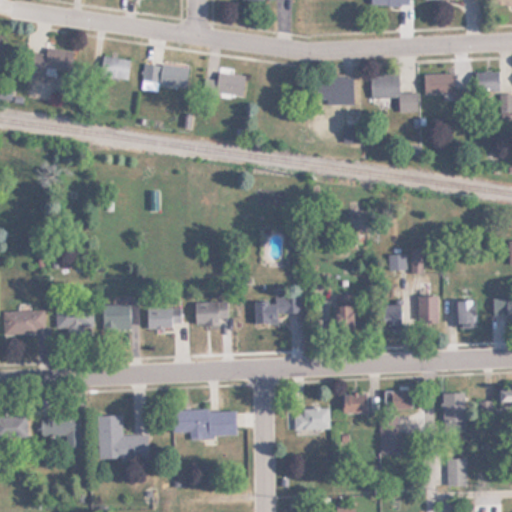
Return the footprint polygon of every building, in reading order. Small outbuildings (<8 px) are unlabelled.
[(43,76),(44,67),(68,69),(70,50),(44,47),(43,52),(26,51),(24,75),(43,76)] [(128,58),(100,56),(98,76),(126,78),(128,58)] [(140,88),(156,89),(156,85),(186,88),(188,64),(142,61),(140,88)] [(213,91),(240,94),(242,73),(214,71),(213,91)] [(498,94),(498,113),(511,113),(511,93),(498,93),(498,71),(472,71),(472,95),(498,94)] [(452,73),(422,73),(422,93),(452,93),(452,73)] [(369,98),(396,97),(397,113),(417,112),(416,92),(397,93),(396,74),(368,75),(369,98)] [(351,76),(313,76),(313,105),(351,105),(351,76)] [(352,125),(342,125),(342,141),(352,141),(352,125)] [(420,247),(409,247),(409,270),(420,270),(420,247)] [(404,254),(387,254),(387,267),(404,267),(404,254)] [(436,294),(417,294),(417,329),(436,329),(436,294)] [(511,297),(494,297),(494,316),(511,316),(511,297)] [(473,298),(453,299),(454,327),(474,326),(473,298)] [(193,300),(193,327),(216,327),(216,300),(193,300)] [(276,323),(276,312),(291,312),(292,301),(249,300),(249,322),(276,323)] [(101,326),(131,326),(131,303),(101,303),(101,326)] [(351,331),(351,303),(324,303),(324,331),(351,331)] [(400,303),(378,303),(378,327),(400,327),(400,303)] [(92,330),(92,305),(55,305),(55,330),(92,330)] [(180,326),(180,306),(145,306),(145,326),(180,326)] [(43,310),(2,310),(2,333),(43,333),(43,310)] [(511,384),(496,384),(496,406),(511,406),(511,384)] [(382,408),(409,408),(409,389),(382,389),(382,408)] [(365,393),(340,393),(340,413),(365,413),(365,393)] [(442,432),(463,432),(463,393),(442,393),(442,432)] [(491,401),(477,401),(477,417),(491,417),(491,401)] [(233,408),(170,411),(171,434),(187,433),(187,438),(235,436),(233,408)] [(327,428),(327,408),(291,409),(291,429),(327,428)] [(80,444),(79,415),(33,416),(33,445),(80,444)] [(146,458),(146,435),(120,435),(120,415),(96,415),(96,459),(146,458)] [(378,453),(404,453),(404,431),(397,431),(397,416),(378,416),(378,453)] [(464,458),(445,458),(445,485),(464,485),(464,458)] [(499,511),(499,499),(473,498),(473,511),(499,511)]
